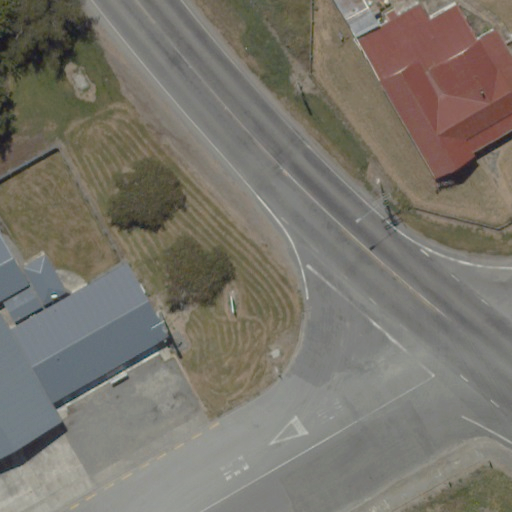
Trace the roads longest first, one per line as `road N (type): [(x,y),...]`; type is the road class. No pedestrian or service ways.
road 1 (primary): [(487,353),(268,153),(132,0)]
road 2 (residential): [(199,511),(430,377),(487,353)]
